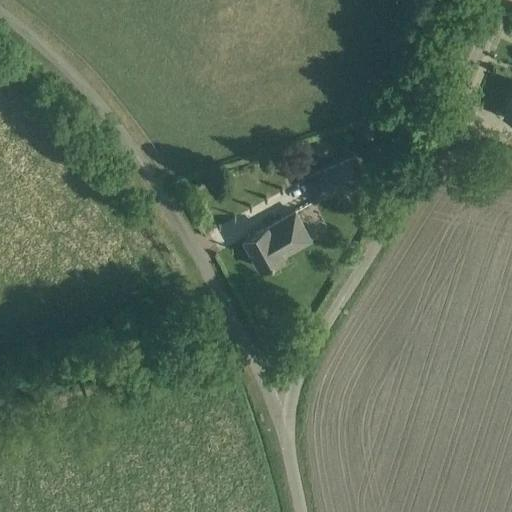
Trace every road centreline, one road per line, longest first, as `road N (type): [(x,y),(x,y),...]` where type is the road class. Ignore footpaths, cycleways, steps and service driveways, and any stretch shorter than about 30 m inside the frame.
road 1 (unclassified): [(276,401),(149,172),(107,115),(0,12)]
road 2 (unclassified): [(276,401),(371,252),(458,82),(488,0)]
